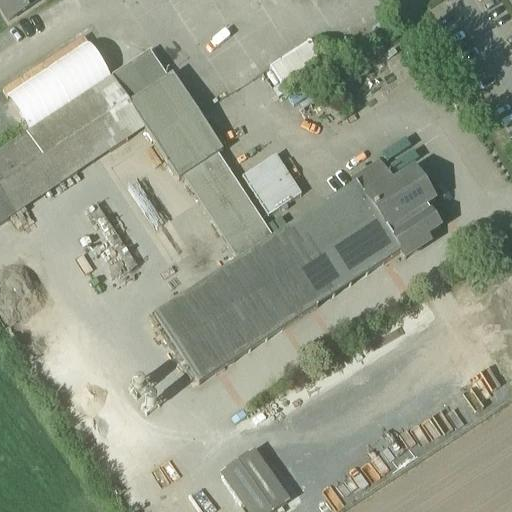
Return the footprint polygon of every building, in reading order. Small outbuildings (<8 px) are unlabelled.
[(40,0),(0,0),(0,10),(9,24),(42,2),(40,0)] [(310,45),(280,64),(293,84),(322,64),(310,45)] [(150,55),(110,80),(111,82),(128,108),(168,82),(150,55)] [(280,64),(270,71),(283,90),(293,84),(280,64)] [(80,72),(60,84),(66,94),(86,82),(80,72)] [(198,118),(172,79),(168,82),(128,108),(142,129),(179,184),(183,182),(218,159),(223,156),(198,118)] [(128,108),(111,82),(95,93),(125,140),(142,129),(128,108)] [(95,93),(27,138),(60,189),(128,144),(125,140),(95,93)] [(27,138),(0,155),(0,209),(9,223),(60,189),(27,138)] [(218,159),(183,182),(238,265),(273,242),(218,159)] [(264,219),(299,202),(278,160),(244,177),(264,219)] [(414,173),(393,187),(380,166),(352,184),(355,188),(400,257),(404,263),(421,252),(418,246),(440,231),(430,216),(430,217),(426,210),(435,205),(414,173)] [(238,265),(154,320),(199,389),(400,257),(355,188),(273,242),(238,265)] [(0,209),(0,228),(9,223),(0,209)] [(253,453),(218,479),(242,511),(278,511),(290,503),(253,453)]
